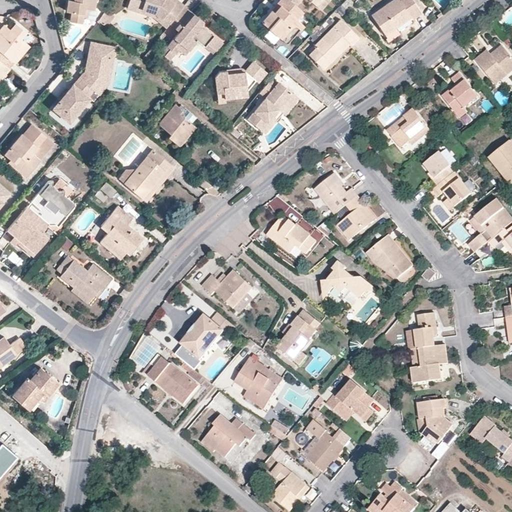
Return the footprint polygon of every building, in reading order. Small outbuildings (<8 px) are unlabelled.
[(73,0),(73,1),(70,0),(67,0),(65,10),(71,11),(70,21),(81,23),(83,17),(86,17),(87,8),(93,9),(94,2),(99,2),(99,0),(73,0)] [(142,4),(130,0),(129,0),(127,8),(152,16),(166,27),(168,24),(155,13),(141,9),(142,4)] [(130,0),(142,4),(141,9),(155,13),(168,24),(183,6),(176,0),(174,3),(169,0),(130,0)] [(296,5),(290,0),(278,0),(276,2),(279,5),(274,12),(271,9),(260,21),(286,43),(303,24),(297,19),(303,11),(296,5)] [(290,0),(296,5),(299,0),(309,0),(320,9),(328,0),(290,0)] [(350,4),(346,0),(344,0),(340,5),(344,9),(350,4)] [(412,0),(392,0),(372,14),(385,34),(411,17),(412,19),(421,12),(412,0)] [(279,5),(276,2),(271,9),(274,12),(279,5)] [(183,6),(168,24),(178,32),(166,46),(169,48),(174,52),(177,48),(183,53),(196,39),(202,45),(205,42),(212,34),(199,24),(202,21),(184,6),(183,6)] [(358,38),(340,20),(314,46),(316,48),(309,55),(323,69),(349,43),(351,45),(358,38)] [(4,25),(0,30),(0,50),(8,57),(14,63),(29,46),(20,38),(25,32),(15,23),(10,29),(4,25)] [(314,30),(320,25),(317,23),(309,31),(311,33),(314,30)] [(320,25),(314,30),(319,35),(324,29),(320,25)] [(212,34),(205,42),(214,49),(221,41),(212,34)] [(101,80),(106,56),(113,57),(115,46),(90,42),(85,70),(79,77),(94,88),(101,80)] [(487,50),(475,60),(495,85),(511,71),(511,58),(502,46),(491,55),(487,50)] [(174,52),(169,48),(163,55),(168,59),(174,52)] [(8,57),(0,50),(0,79),(10,68),(3,62),(8,57)] [(101,80),(108,83),(113,57),(106,56),(101,80)] [(253,62),(245,71),(226,74),(225,70),(219,71),(215,77),(217,93),(224,92),(225,98),(247,95),(247,91),(255,80),(258,83),(266,72),(253,62)] [(451,79),(456,86),(443,97),(460,119),(467,112),(464,108),(478,97),(459,73),(451,79)] [(94,88),(79,77),(73,85),(72,84),(66,91),(59,100),(52,108),(69,122),(89,98),(87,96),(94,88)] [(281,83),(276,84),(270,79),(259,93),(264,98),(247,119),(261,130),(278,109),(282,112),(295,95),(281,83)] [(101,80),(94,88),(99,93),(108,83),(101,80)] [(94,88),(87,96),(89,98),(92,101),(99,93),(94,88)] [(59,100),(66,91),(64,89),(57,98),(59,100)] [(284,114),(298,97),(295,95),(282,112),(284,114)] [(191,123),(178,113),(182,109),(178,106),(175,103),(158,124),(170,134),(168,137),(179,146),(195,127),(191,123)] [(191,123),(196,117),(180,104),(178,106),(182,109),(178,113),(191,123)] [(265,133),(282,112),(278,109),(261,130),(265,133)] [(414,110),(388,130),(401,148),(409,142),(418,135),(422,139),(431,132),(414,110)] [(46,137),(31,124),(23,134),(21,132),(4,153),(11,159),(8,162),(25,176),(39,159),(32,153),(46,137)] [(418,135),(409,142),(413,146),(422,139),(418,135)] [(53,142),(46,137),(32,153),(39,159),(53,142)] [(511,144),(509,141),(490,157),(511,185),(511,184),(511,144)] [(152,149),(135,169),(124,183),(142,197),(164,170),(168,174),(174,167),(152,149)] [(454,173),(455,172),(439,153),(424,165),(435,178),(433,180),(438,186),(454,173)] [(124,183),(135,169),(126,170),(119,178),(124,183)] [(164,170),(142,197),(146,200),(168,174),(164,170)] [(337,183),(340,180),(334,173),(314,189),(326,202),(336,215),(347,205),(358,196),(352,188),(347,192),(342,186),(340,187),(337,183)] [(471,194),(454,173),(438,186),(432,191),(437,198),(444,193),(448,199),(455,207),(471,194)] [(105,180),(94,193),(103,202),(115,189),(105,180)] [(50,184),(47,181),(47,182),(28,204),(49,223),(48,224),(55,224),(58,226),(73,207),(72,202),(63,194),(59,191),(50,184)] [(0,204),(10,194),(0,185),(0,204)] [(323,205),(326,202),(314,189),(312,191),(323,205)] [(358,200),(360,198),(358,196),(347,205),(353,213),(338,225),(349,240),(374,221),(358,200)] [(358,200),(374,221),(377,219),(360,198),(358,200)] [(455,207),(448,199),(444,202),(450,210),(455,207)] [(505,228),(511,223),(511,218),(497,200),(476,216),(487,231),(482,235),(469,244),(476,252),(490,241),(505,228)] [(49,223),(28,204),(21,213),(21,218),(18,215),(7,229),(16,237),(19,233),(29,241),(26,245),(35,252),(48,238),(41,232),(47,225),(48,224),(49,223)] [(117,206),(100,226),(107,232),(100,241),(120,258),(126,252),(129,255),(142,237),(127,224),(132,218),(117,206)] [(283,215),(280,220),(286,225),(289,221),(283,215)] [(471,220),(482,235),(487,231),(476,216),(471,220)] [(286,225),(280,220),(273,228),(279,233),(274,240),(290,253),(296,246),(306,254),(316,241),(310,236),(311,235),(297,224),(295,225),(289,221),(286,225)] [(505,228),(490,241),(495,248),(503,242),(511,253),(511,226),(507,231),(505,228)] [(279,233),(273,228),(267,235),(274,240),(279,233)] [(414,265),(389,235),(367,253),(374,261),(398,279),(406,271),(414,265)] [(65,250),(73,242),(67,236),(59,243),(65,250)] [(60,275),(73,286),(89,300),(94,294),(99,289),(102,291),(111,279),(92,264),(86,271),(67,255),(56,269),(62,274),(60,275)] [(338,261),(332,269),(335,271),(328,281),(322,281),(323,295),(330,294),(341,304),(351,291),(358,297),(362,296),(366,291),(378,290),(362,277),(353,278),(344,270),(346,267),(338,261)] [(430,268),(423,277),(430,282),(437,274),(437,273),(430,268)] [(219,280),(213,275),(203,286),(212,295),(215,291),(234,309),(235,309),(248,294),(253,288),(235,270),(228,277),(222,284),(219,280)] [(410,277),(406,271),(398,279),(401,283),(410,277)] [(225,274),(219,280),(222,284),(228,277),(225,274)] [(89,300),(73,286),(71,289),(87,303),(89,300)] [(253,299),(248,294),(235,309),(240,313),(253,299)] [(321,324),(304,310),(298,316),(297,315),(283,333),(287,336),(278,348),(295,361),(303,352),(295,346),(304,335),(310,340),(317,332),(316,330),(321,324)] [(236,327),(218,312),(211,320),(204,315),(181,344),(183,345),(176,355),(193,368),(224,331),(230,335),(236,327)] [(432,328),(437,327),(435,313),(418,315),(420,330),(415,331),(417,349),(419,349),(435,346),(434,337),(432,328)] [(417,349),(415,331),(406,332),(408,350),(417,349)] [(19,338),(10,345),(4,337),(0,339),(0,366),(26,348),(19,338)] [(446,345),(435,346),(419,349),(422,367),(414,368),(411,368),(413,383),(443,379),(441,364),(448,363),(446,345)] [(419,349),(417,349),(408,350),(409,353),(411,353),(414,368),(422,367),(419,349)] [(308,356),(303,352),(295,361),(300,365),(308,356)] [(162,357),(158,353),(150,363),(155,367),(162,357)] [(148,375),(155,381),(158,378),(176,393),(174,396),(184,404),(199,385),(162,357),(155,367),(148,375)] [(251,357),(246,364),(263,375),(267,369),(266,368),(267,367),(251,357)] [(36,396),(43,399),(47,393),(42,389),(50,380),(47,378),(50,374),(39,364),(31,375),(35,378),(31,382),(24,376),(10,393),(28,407),(36,396)] [(263,375),(246,364),(235,382),(252,393),(255,394),(254,397),(268,405),(283,379),(267,369),(263,375)] [(58,380),(50,374),(47,378),(50,380),(42,389),(47,393),(58,380)] [(158,378),(155,381),(174,396),(176,393),(158,378)] [(202,383),(210,390),(214,385),(206,378),(202,383)] [(366,392),(352,381),(337,398),(335,395),(327,404),(342,417),(350,409),(354,412),(362,419),(370,409),(368,407),(360,400),(365,393),(366,392)] [(255,394),(252,393),(249,398),(265,409),(268,405),(254,397),(255,394)] [(374,401),(365,393),(360,400),(368,407),(374,401)] [(445,399),(438,400),(425,402),(418,404),(420,419),(427,418),(427,427),(423,434),(430,440),(431,438),(439,443),(453,425),(446,419),(444,408),(446,408),(445,399)] [(346,421),(354,412),(350,409),(342,417),(346,421)] [(374,413),(370,409),(362,419),(366,422),(374,413)] [(232,424),(221,415),(213,424),(216,426),(208,435),(219,444),(215,448),(226,457),(238,443),(241,446),(247,438),(252,441),(256,435),(243,424),(239,430),(232,424)] [(427,418),(420,419),(417,420),(420,434),(423,434),(427,427),(427,418)] [(236,419),(232,424),(239,430),(243,424),(236,419)] [(470,436),(482,446),(486,441),(504,455),(502,458),(509,463),(511,459),(511,442),(495,429),(496,428),(484,419),(470,436)] [(314,420),(308,428),(320,438),(326,430),(314,420)] [(284,440),(288,436),(270,425),(267,430),(284,440)] [(324,471),(352,438),(341,429),(333,438),(327,433),(307,457),(324,471)] [(219,444),(208,435),(204,439),(215,448),(219,444)] [(439,459),(449,445),(442,439),(431,453),(439,459)] [(486,441),(482,446),(499,461),(502,458),(504,455),(486,441)] [(288,454),(279,446),(272,455),(280,462),(288,454)] [(6,447),(0,453),(0,482),(20,460),(6,447)] [(280,463),(272,473),(284,483),(273,496),(290,511),(310,488),(280,463)] [(402,490),(403,489),(396,482),(392,487),(388,484),(382,490),(386,494),(393,500),(390,503),(384,498),(381,495),(369,509),(372,511),(412,511),(415,508),(398,494),(402,490)] [(419,504),(402,490),(398,494),(415,508),(419,504)] [(427,497),(420,491),(418,493),(425,499),(427,497)] [(386,494),(384,498),(390,503),(393,500),(386,494)]
